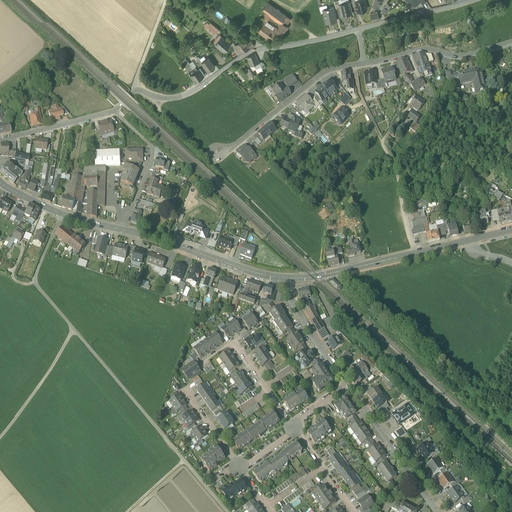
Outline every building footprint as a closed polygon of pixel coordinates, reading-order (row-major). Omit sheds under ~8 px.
[(356,6),(358,12),(365,10),(367,7),(364,0),(359,0),(355,1),(356,6)] [(373,6),(378,9),(382,1),(380,0),(374,0),(374,3),(373,6)] [(263,9),(266,12),(271,15),(280,21),(281,22),(287,15),(273,6),(268,2),(263,9)] [(340,9),(342,16),(352,13),(349,3),(340,5),(339,5),(340,9)] [(323,10),(326,24),(336,21),(333,8),(329,9),(329,8),(327,9),(323,10)] [(381,12),(387,16),(390,11),(389,10),(384,8),(383,8),(381,12)] [(370,14),(372,22),(379,20),(377,12),(370,14)] [(280,21),(273,30),(276,32),(276,33),(281,36),(288,26),(285,25),(290,18),(288,16),(287,15),(281,22),(280,21)] [(270,41),(276,33),(276,32),(273,30),(264,24),(262,22),(262,23),(256,31),(270,41)] [(206,28),(213,35),(218,30),(211,24),(206,28)] [(239,32),(243,35),(246,32),(238,26),(234,32),(237,35),(239,32)] [(221,36),(219,39),(217,37),(212,43),(214,45),(224,53),(231,44),(221,36)] [(235,46),(241,54),(244,52),(250,48),(254,45),(251,41),(248,44),(245,40),(246,39),(244,37),(239,39),(240,41),(238,42),(239,43),(235,46)] [(431,71),(428,62),(425,54),(425,53),(413,56),(420,74),(431,71)] [(247,57),(250,66),(254,65),(259,63),(255,54),(247,57)] [(203,64),(208,71),(215,67),(208,57),(201,62),(203,64)] [(396,62),(399,70),(404,68),(403,64),(408,62),(407,58),(396,62)] [(200,69),(195,72),(188,61),(183,64),(190,75),(195,82),(205,75),(200,69)] [(399,70),(402,76),(406,75),(412,72),(408,62),(403,64),(404,68),(399,70)] [(384,79),(385,84),(386,84),(395,81),(396,81),(392,68),(381,71),(384,79)] [(475,81),(478,94),(486,92),(481,68),(466,71),(465,71),(463,71),(461,72),(461,73),(457,74),(454,75),(454,79),(458,78),(460,85),(475,81)] [(341,72),(343,82),(351,81),(349,71),(341,72)] [(446,73),(448,81),(455,79),(454,79),(454,75),(453,71),(446,73)] [(366,86),(367,86),(367,84),(371,84),(376,83),(376,84),(377,84),(376,81),(375,72),(365,74),(366,86)] [(408,83),(410,81),(409,78),(406,75),(402,76),(404,80),(407,82),(408,83)] [(284,82),(289,88),(297,82),(292,76),(284,82)] [(410,86),(415,92),(425,84),(421,78),(414,83),(410,86)] [(328,97),(338,89),(336,86),(332,82),(330,80),(325,84),(324,83),(320,87),(321,87),(328,97)] [(352,81),(351,81),(343,82),(344,86),(347,86),(348,91),(354,90),(352,81)] [(275,96),(279,102),(281,101),(281,102),(289,96),(289,95),(290,95),(290,93),(289,93),(288,91),(288,89),(286,89),(285,90),(282,85),(274,91),(274,92),(273,92),(272,91),(270,93),(271,95),(270,96),(272,98),(275,96)] [(325,100),(328,97),(321,87),(315,92),(317,95),(321,100),(324,99),(325,100)] [(342,104),(345,106),(351,99),(346,93),(340,102),(342,104)] [(414,95),(411,99),(414,101),(410,105),(418,111),(424,103),(414,95)] [(296,106),(301,112),(303,110),(306,108),(308,111),(313,107),(314,107),(310,102),(311,101),(306,96),(304,98),(304,97),(298,102),(299,104),(300,104),(298,106),(297,105),(296,106)] [(313,107),(315,109),(319,105),(314,98),(311,101),(310,102),(314,107),(313,107)] [(19,107),(22,112),(28,110),(26,106),(27,105),(26,103),(19,107)] [(48,112),(50,121),(58,119),(57,117),(63,116),(62,112),(61,112),(60,109),(58,109),(57,106),(53,107),(54,111),(48,112)] [(335,119),(337,122),(340,120),(342,122),(343,121),(344,121),(345,120),(345,119),(349,115),(341,107),(337,111),(338,112),(333,117),(335,119)] [(29,115),(32,127),(42,124),(40,112),(36,113),(35,109),(30,110),(31,114),(29,115)] [(408,117),(416,123),(420,117),(412,111),(408,117)] [(291,135),(301,139),(303,134),(296,131),(300,121),(293,118),(294,117),(289,115),(288,118),(293,120),(288,130),(293,131),(291,135)] [(288,129),(291,122),(287,120),(283,119),(280,125),(288,129)] [(111,121),(105,123),(108,134),(114,133),(113,128),(111,121)] [(420,126),(414,122),(410,129),(415,132),(420,126)] [(102,136),(108,134),(105,123),(98,124),(100,131),(101,136),(102,136)] [(263,140),(264,140),(276,130),(270,123),(258,133),(261,137),(263,140)] [(8,124),(7,124),(3,125),(0,125),(0,133),(0,136),(11,133),(8,124)] [(307,127),(309,129),(314,134),(316,131),(309,124),(307,127)] [(250,145),(252,147),(254,149),(260,143),(263,140),(261,137),(258,139),(257,138),(250,145)] [(35,149),(46,151),(46,146),(47,141),(36,139),(36,142),(35,142),(35,145),(35,149)] [(243,161),(250,161),(250,160),(253,157),(254,157),(254,153),(249,149),(247,149),(247,148),(245,145),(243,145),(240,148),(240,150),(235,155),(235,156),(238,160),(240,160),(241,159),(243,161)] [(134,159),(134,163),(142,162),(143,162),(142,150),(126,151),(126,158),(130,158),(130,157),(133,157),(133,159),(134,159)] [(95,152),(95,164),(96,167),(107,167),(121,166),(120,151),(95,152)] [(27,158),(25,158),(24,161),(24,163),(23,167),(32,168),(33,159),(32,159),(29,158),(27,158)] [(155,167),(164,168),(165,164),(163,163),(164,160),(157,159),(155,167)] [(126,164),(126,166),(139,171),(142,162),(134,163),(133,166),(131,166),(126,164)] [(0,171),(0,174),(13,184),(18,175),(19,176),(21,173),(15,169),(15,168),(7,163),(0,171)] [(106,172),(107,167),(96,167),(95,164),(85,165),(83,177),(97,177),(98,172),(106,172)] [(137,175),(139,171),(126,166),(124,169),(127,170),(137,175)] [(122,182),(133,187),(135,182),(134,182),(136,179),(138,175),(137,175),(127,170),(122,182)] [(97,177),(97,180),(106,181),(106,172),(98,172),(97,177)] [(21,180),(23,181),(24,176),(21,173),(19,176),(18,175),(13,184),(18,187),(20,182),(21,180)] [(72,187),(81,189),(81,187),(83,177),(73,176),(71,186),(71,187),(72,187)] [(97,180),(97,177),(83,177),(81,187),(97,187),(97,180)] [(152,179),(148,189),(155,191),(157,185),(158,181),(152,179)] [(21,180),(20,182),(27,185),(25,188),(33,192),(38,183),(33,180),(30,184),(28,183),(27,184),(26,183),(26,182),(23,181),(21,180)] [(106,181),(97,180),(97,187),(97,198),(97,206),(104,206),(106,181)] [(25,190),(25,188),(27,185),(20,182),(18,187),(25,190)] [(160,198),(162,191),(163,187),(157,185),(155,191),(156,191),(154,197),(160,198)] [(75,201),(78,202),(80,191),(81,189),(72,187),(71,187),(69,199),(75,201)] [(88,192),(88,196),(97,198),(97,187),(81,187),(81,189),(80,191),(84,191),(88,192)] [(166,203),(174,205),(174,203),(178,192),(171,190),(170,193),(166,203)] [(494,199),(499,202),(503,196),(503,195),(498,192),(497,192),(494,199)] [(87,205),(87,208),(97,209),(97,206),(97,198),(88,196),(88,200),(87,205)] [(61,208),(72,211),(75,201),(69,199),(67,198),(64,197),(61,208)] [(7,212),(12,204),(7,201),(7,202),(3,200),(3,199),(0,204),(0,208),(2,210),(3,210),(7,212)] [(24,215),(29,218),(31,214),(34,207),(29,204),(25,212),(24,215)] [(19,223),(24,215),(25,212),(17,207),(12,216),(16,218),(15,220),(19,223)] [(29,220),(34,222),(39,210),(34,207),(31,214),(29,218),(29,220)] [(97,218),(97,209),(87,208),(87,214),(87,215),(87,217),(97,218)] [(142,212),(138,210),(137,214),(134,213),(131,221),(138,224),(142,212)] [(480,220),(481,226),(489,224),(488,220),(489,219),(488,214),(486,215),(485,210),(480,211),(481,213),(476,214),(478,220),(480,220)] [(412,215),(413,221),(423,219),(425,218),(424,212),(412,215)] [(511,223),(509,214),(509,213),(501,215),(501,213),(498,214),(497,214),(499,219),(499,222),(501,222),(502,225),(506,224),(511,223)] [(411,222),(413,228),(424,225),(423,219),(413,221),(411,222)] [(204,228),(201,227),(196,226),(193,225),(193,226),(186,223),(183,232),(191,234),(192,232),(194,232),(194,233),(198,235),(198,234),(201,235),(203,230),(204,228)] [(428,225),(424,225),(413,228),(414,235),(426,233),(426,235),(430,234),(429,229),(428,227),(428,225)] [(473,232),(472,225),(467,226),(463,227),(464,234),(473,232)] [(67,245),(70,247),(68,249),(68,250),(70,251),(71,251),(72,249),(79,254),(86,245),(74,235),(63,226),(55,235),(67,245)] [(444,226),(437,228),(438,232),(439,237),(446,235),(445,232),(444,226)] [(452,236),(453,237),(456,236),(455,236),(457,235),(457,234),(458,233),(456,226),(453,227),(451,226),(449,226),(447,227),(448,231),(449,235),(450,234),(450,236),(452,236)] [(23,235),(19,233),(16,230),(12,238),(15,240),(19,242),(23,235)] [(201,235),(200,238),(206,240),(209,232),(203,230),(201,235)] [(248,233),(242,231),(240,239),(239,239),(245,241),(248,233)] [(33,242),(41,245),(45,235),(38,232),(36,237),(35,237),(34,238),(33,242)] [(23,239),(30,241),(31,237),(32,235),(25,233),(23,239)] [(433,233),(430,234),(426,235),(428,243),(435,241),(433,233)] [(227,236),(226,239),(226,240),(222,238),(219,247),(222,249),(223,247),(230,250),(232,246),(232,245),(231,245),(232,241),(233,238),(227,236)] [(240,239),(233,237),(233,238),(232,241),(231,245),(232,245),(232,246),(236,247),(239,239),(240,239)] [(6,247),(10,249),(13,244),(15,240),(12,238),(6,247)] [(105,251),(106,246),(108,240),(99,238),(98,240),(97,245),(96,249),(105,251)] [(349,242),(351,250),(353,250),(354,254),(355,254),(360,253),(359,245),(355,246),(353,241),(349,242)] [(113,256),(119,258),(122,246),(116,244),(115,249),(113,256)] [(128,248),(122,246),(119,258),(125,259),(127,251),(128,248)] [(244,246),(240,255),(244,257),(248,258),(251,259),(255,250),(248,247),(244,246)] [(133,262),(141,264),(143,256),(145,252),(136,250),(134,256),(133,262)] [(325,253),(329,267),(339,265),(337,256),(334,256),(333,251),(325,253)] [(147,263),(162,269),(165,260),(151,254),(147,263)] [(88,262),(80,259),(78,265),(85,268),(88,262)] [(172,277),(181,280),(185,267),(177,264),(172,277)] [(196,283),(197,283),(198,278),(200,273),(196,271),(198,268),(193,266),(188,280),(192,281),(194,281),(197,282),(196,283)] [(206,277),(211,279),(214,280),(217,272),(209,269),(206,277)] [(223,292),(229,295),(231,288),(234,281),(223,277),(218,290),(223,292)] [(249,280),(246,288),(253,290),(255,291),(259,292),(261,285),(249,280)] [(338,288),(341,290),(342,288),(332,280),(330,283),(338,289),(338,288)] [(142,287),(150,289),(150,286),(149,286),(150,282),(144,281),(142,287)] [(263,295),(268,295),(271,296),(272,294),(272,291),(273,288),(265,286),(263,295)] [(206,294),(213,296),(214,294),(215,289),(208,287),(206,294)] [(244,293),(244,294),(245,294),(245,295),(249,297),(251,291),(253,292),(253,290),(246,288),(244,293)] [(299,299),(305,310),(312,307),(310,304),(310,305),(307,299),(308,299),(308,297),(311,296),(308,288),(297,291),(299,299)] [(241,295),(239,300),(254,305),(256,300),(249,298),(243,296),(241,295)] [(269,313),(272,317),(282,310),(279,306),(275,309),(270,312),(269,313)] [(314,306),(312,307),(305,310),(318,332),(324,328),(325,328),(318,318),(315,310),(316,310),(314,306)] [(272,317),(275,321),(275,322),(284,315),(285,315),(282,310),(272,317)] [(251,314),(247,317),(254,327),(256,325),(256,326),(258,324),(251,314)] [(274,322),(277,326),(287,319),(284,315),(275,322),(275,321),(274,322)] [(252,328),(254,327),(247,317),(242,320),(245,325),(249,330),(250,330),(252,329),(252,328)] [(277,326),(280,331),(290,323),(287,319),(277,326)] [(235,320),(230,323),(237,333),(239,332),(241,330),(240,328),(237,324),(235,320)] [(230,323),(225,326),(232,336),(233,336),(235,335),(235,334),(237,333),(230,323)] [(293,328),(290,323),(280,331),(283,335),(287,332),(292,328),(293,328)] [(230,338),(232,336),(225,326),(221,330),(222,332),(226,338),(228,339),(231,338),(230,338)] [(320,335),(323,341),(328,338),(329,337),(324,328),(318,332),(320,335)] [(292,348),(294,351),(298,348),(303,344),(304,344),(302,341),(302,340),(297,332),(296,333),(291,337),(286,340),(289,344),(290,343),(291,345),(290,346),(291,346),(292,346),(293,347),(292,348)] [(216,333),(211,336),(218,346),(220,345),(223,344),(222,343),(223,343),(222,341),(217,335),(216,333)] [(211,336),(207,340),(214,349),(214,350),(216,348),(218,346),(211,336)] [(245,342),(250,349),(254,346),(260,342),(256,337),(253,339),(252,339),(251,337),(245,341),(245,342)] [(341,345),(336,337),(330,341),(328,342),(333,350),(341,345)] [(207,340),(202,343),(209,353),(209,352),(210,353),(212,351),(214,349),(207,340)] [(202,343),(198,346),(205,356),(207,354),(209,353),(202,343)] [(203,357),(205,356),(198,346),(193,349),(194,350),(199,357),(200,359),(201,359),(203,357)] [(254,354),(258,361),(268,354),(264,348),(263,347),(261,349),(254,354)] [(297,356),(301,362),(312,354),(310,352),(308,353),(306,351),(306,350),(302,353),(297,356)] [(219,359),(222,364),(232,357),(231,354),(229,352),(223,356),(219,359)] [(341,358),(346,363),(352,357),(347,352),(341,358)] [(272,360),(272,359),(268,354),(258,361),(262,367),(263,366),(270,361),(272,360)] [(314,357),(312,354),(301,362),(305,368),(311,364),(314,362),(312,359),(314,357)] [(232,357),(222,364),(226,369),(236,362),(234,359),(233,357),(232,357)] [(273,370),(276,375),(291,365),(288,360),(273,370)] [(263,366),(267,371),(271,368),(273,367),(270,361),(263,366)] [(183,370),(190,379),(200,372),(195,364),(194,362),(183,370)] [(237,364),(236,362),(226,369),(229,374),(235,370),(239,367),(239,366),(238,364),(237,364)] [(349,371),(358,384),(370,375),(362,362),(349,371)] [(317,392),(319,392),(321,391),(321,390),(325,387),(325,386),(326,386),(330,383),(331,384),(333,383),(333,381),(332,379),(331,379),(328,375),(327,376),(325,374),(327,373),(322,367),(322,366),(318,369),(316,371),(314,370),(313,372),(312,373),(313,375),(315,375),(317,379),(316,380),(316,379),(312,382),(317,389),(316,390),(317,392)] [(232,379),(235,384),(244,378),(243,377),(244,376),(243,375),(242,374),(241,374),(240,373),(239,374),(234,378),(232,379)] [(235,384),(239,389),(248,383),(244,378),(235,384)] [(280,381),(284,386),(289,383),(285,378),(280,381)] [(249,385),(248,383),(239,389),(242,395),(244,393),(249,390),(251,388),(250,387),(251,386),(250,385),(250,384),(249,385)] [(196,390),(199,395),(207,389),(204,385),(196,390)] [(368,394),(373,402),(381,396),(376,388),(373,391),(368,394)] [(199,395),(202,399),(210,394),(207,389),(199,395)] [(302,390),(298,393),(305,403),(309,400),(302,390)] [(253,398),(249,393),(246,396),(244,397),(248,402),(253,398)] [(301,406),(305,403),(298,393),(294,396),(300,404),(301,406)] [(202,399),(206,403),(213,398),(210,394),(202,399)] [(169,402),(173,407),(183,400),(179,395),(178,396),(172,400),(169,402)] [(291,411),(300,404),(294,396),(294,395),(284,401),(291,411)] [(383,406),(386,403),(382,398),(381,396),(373,402),(378,409),(383,406)] [(243,405),(248,402),(244,397),(240,400),(243,405)] [(206,403),(209,408),(216,402),(213,398),(206,403)] [(343,416),(346,420),(353,415),(356,413),(354,410),(353,410),(351,407),(349,404),(349,405),(347,401),(345,398),(342,400),(336,405),(338,408),(338,409),(341,413),(343,416)] [(186,406),(183,400),(173,407),(177,413),(179,411),(185,407),(186,406)] [(220,407),(216,402),(209,408),(212,412),(220,407)] [(242,414),(246,419),(253,414),(260,409),(257,404),(242,414)] [(392,416),(399,425),(400,425),(401,425),(402,424),(402,423),(403,422),(409,418),(410,418),(414,415),(407,405),(392,416)] [(378,409),(383,416),(389,412),(386,409),(385,409),(383,406),(378,409)] [(181,418),(184,423),(195,416),(191,411),(187,414),(181,418)] [(234,423),(227,413),(222,416),(217,419),(217,420),(225,430),(232,425),(234,423)] [(260,422),(260,424),(266,432),(269,430),(269,431),(272,429),(272,428),(273,427),(274,427),(277,425),(280,423),(274,414),(272,414),(272,416),(268,418),(266,418),(266,420),(262,422),(260,422)] [(198,421),(195,416),(184,423),(188,428),(194,424),(198,421)] [(307,434),(315,444),(327,436),(326,435),(331,431),(323,420),(315,425),(317,427),(307,434)] [(350,429),(354,434),(364,427),(360,422),(359,422),(354,426),(350,429)] [(247,432),(247,433),(253,442),(255,440),(256,440),(259,438),(260,438),(260,437),(263,435),(263,434),(266,432),(260,424),(258,423),(258,425),(255,428),(253,428),(252,429),(249,432),(247,432)] [(191,433),(194,438),(204,431),(201,426),(193,432),(191,433)] [(354,434),(358,439),(368,432),(364,427),(354,434)] [(395,432),(400,439),(403,436),(406,434),(401,427),(395,432)] [(208,436),(204,431),(194,438),(198,443),(201,440),(208,436)] [(371,438),(368,432),(358,439),(362,444),(363,444),(370,438),(371,438)] [(249,444),(253,442),(247,433),(245,433),(245,435),(241,437),(239,437),(239,439),(235,442),(233,441),(233,443),(239,451),(242,449),(242,450),(245,448),(245,447),(246,446),(247,446),(250,444),(249,444)] [(365,446),(367,445),(372,441),(370,438),(363,444),(365,446)] [(420,455),(431,447),(428,443),(428,442),(423,446),(416,451),(420,455)] [(285,451),(282,453),(288,462),(289,461),(290,462),(290,460),(294,457),(295,457),(296,455),(299,453),(301,453),(302,451),(296,443),(293,445),(292,445),(290,446),(291,447),(287,449),(285,450),(285,451)] [(372,457),(372,458),(382,451),(378,445),(376,447),(369,452),(368,452),(372,457)] [(201,460),(209,472),(217,466),(215,464),(217,463),(218,464),(225,459),(217,447),(205,456),(206,457),(201,460)] [(420,455),(424,460),(430,456),(435,452),(431,447),(420,455)] [(385,456),(382,451),(372,458),(376,463),(378,461),(384,457),(385,456)] [(288,462),(282,453),(281,453),(282,454),(278,457),(279,457),(276,459),(275,459),(275,460),(272,462),(272,461),(268,464),(267,463),(263,466),(264,466),(261,468),(260,468),(259,469),(257,471),(257,470),(252,473),(259,483),(261,483),(262,483),(260,481),(262,480),(263,481),(268,478),(267,477),(272,473),(274,474),(275,474),(275,475),(277,474),(276,473),(278,471),(279,472),(283,469),(282,468),(285,466),(286,468),(287,467),(285,466),(288,464),(288,462)] [(329,461),(332,465),(340,460),(337,455),(332,459),(329,461)] [(427,465),(430,470),(440,463),(436,459),(427,465)] [(332,465),(335,470),(343,464),(340,460),(332,465)] [(387,483),(391,481),(396,477),(392,471),(393,471),(391,468),(391,469),(387,463),(383,466),(378,469),(380,473),(381,472),(382,474),(381,476),(383,475),(384,477),(384,478),(387,483)] [(443,468),(440,463),(430,470),(434,475),(436,474),(439,471),(443,468)] [(338,474),(339,474),(346,469),(343,464),(335,470),(338,474)] [(339,474),(342,478),(350,472),(347,468),(346,469),(339,474)] [(342,478),(345,482),(353,477),(350,472),(342,478)] [(437,480),(441,485),(450,478),(447,473),(443,476),(439,479),(437,480)] [(345,482),(348,487),(356,481),(353,477),(345,482)] [(453,483),(450,478),(441,485),(444,489),(450,485),(453,483)] [(221,491),(228,501),(234,497),(235,498),(247,489),(241,481),(231,488),(229,485),(227,487),(221,491)] [(359,486),(356,481),(348,487),(351,491),(352,491),(359,486)] [(313,494),(324,511),(336,503),(331,496),(332,495),(330,492),(329,493),(324,486),(313,494)] [(352,491),(354,494),(362,489),(359,486),(352,491)] [(448,494),(451,499),(460,492),(457,488),(453,490),(448,494)] [(463,497),(460,492),(451,499),(454,504),(461,499),(464,497),(463,497)] [(362,508),(364,511),(374,505),(367,496),(358,503),(362,508)] [(248,508),(249,510),(256,505),(252,500),(246,505),(248,508)] [(380,511),(388,511),(391,508),(398,511),(399,509),(398,509),(386,502),(380,511)]
